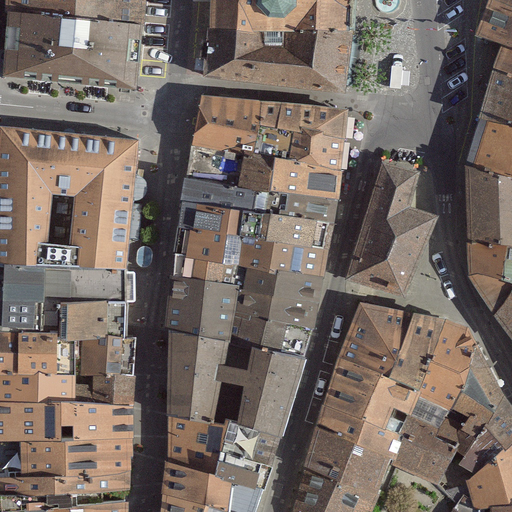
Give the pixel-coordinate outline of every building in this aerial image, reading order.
[(145,0),(9,0),(8,30),(136,41),(144,41),(145,0)] [(209,0),(208,23),(272,27),(351,34),(354,0),(209,0)] [(511,0),(489,0),(477,36),(502,44),(511,47),(511,0)] [(267,81),(272,27),(208,23),(204,75),(267,81)] [(351,34),(272,27),(267,81),(346,88),(351,34)] [(136,41),(8,30),(4,69),(4,77),(136,88),(136,41)] [(511,47),(502,44),(493,68),(511,75),(511,47)] [(511,75),(493,68),(480,116),(511,126),(511,75)] [(255,153),(261,106),(244,104),(201,100),(194,144),(255,153)] [(270,190),(275,158),(340,171),(346,114),(261,106),(255,153),(194,144),(187,179),(255,188),(270,190)] [(511,126),(480,116),(466,164),(511,176),(511,126)] [(0,130),(0,140),(0,262),(80,265),(125,269),(137,141),(0,130)] [(275,158),(270,190),(336,199),(340,171),(275,158)] [(434,218),(407,208),(417,172),(382,163),(350,279),(405,293),(434,218)] [(511,289),(511,176),(466,164),(468,240),(477,275),(493,312),(511,289)] [(253,212),(255,188),(187,179),(183,202),(253,212)] [(253,212),(270,214),(332,222),(336,199),(270,190),(255,188),(253,212)] [(266,240),(270,214),(253,212),(183,202),(176,256),(239,265),(243,237),(266,240)] [(266,240),(327,249),(332,222),(270,214),(266,240)] [(266,240),(243,237),(239,265),(247,266),(323,277),(327,249),(266,240)] [(176,256),(174,279),(238,290),(243,290),(247,266),(239,265),(176,256)] [(0,333),(79,334),(80,300),(80,265),(0,262),(0,333)] [(80,300),(123,300),(125,269),(80,265),(80,300)] [(243,290),(318,303),(323,277),(247,266),(243,290)] [(171,302),(235,314),(238,290),(174,279),(171,302)] [(511,289),(493,312),(511,335),(511,289)] [(235,314),(312,329),(318,303),(243,290),(238,290),(235,314)] [(79,334),(123,335),(123,300),(80,300),(79,334)] [(235,314),(171,302),(171,329),(231,342),(235,314)] [(444,321),(361,304),(339,358),(420,392),(444,321)] [(235,314),(231,342),(304,358),(312,329),(235,314)] [(464,325),(444,321),(420,392),(402,435),(393,459),(440,480),(457,449),(436,437),(465,384),(475,340),(469,329),(464,325)] [(169,417),(279,439),(304,358),(231,342),(171,329),(169,417)] [(0,333),(0,374),(75,374),(79,334),(0,333)] [(94,374),(134,374),(134,336),(123,335),(79,334),(75,374),(94,374)] [(504,396),(475,340),(465,384),(436,437),(457,449),(466,454),(504,396)] [(402,435),(420,392),(339,358),(324,405),(402,435)] [(0,404),(74,404),(74,384),(75,374),(0,374),(0,404)] [(74,384),(74,404),(134,403),(134,374),(94,374),(94,384),(74,384)] [(511,415),(504,396),(466,454),(460,465),(475,474),(511,443),(511,415)] [(74,404),(75,439),(131,438),(134,403),(74,404)] [(0,441),(21,441),(75,439),(74,404),(0,404),(0,441)] [(393,459),(402,435),(324,405),(317,430),(393,459)] [(222,453),(271,467),(279,439),(169,417),(167,462),(215,477),(222,453)] [(377,496),(393,459),(317,430),(307,469),(377,496)] [(21,441),(21,477),(130,472),(131,438),(75,439),(21,441)] [(484,509),(490,508),(511,505),(511,443),(475,474),(466,481),(467,485),(474,510),(484,509)] [(271,467),(222,453),(215,477),(263,491),(271,467)] [(164,494),(224,511),(255,511),(263,491),(215,477),(167,462),(164,494)] [(370,511),(377,496),(307,469),(298,511),(370,511)] [(0,477),(0,495),(77,493),(128,490),(130,472),(21,477),(0,477)] [(460,505),(454,511),(482,511),(484,509),(474,510),(467,485),(446,491),(460,505)] [(0,495),(0,510),(77,505),(77,493),(0,495)] [(162,511),(224,511),(164,494),(162,511)] [(0,510),(0,511),(127,511),(128,502),(77,505),(0,510)]
